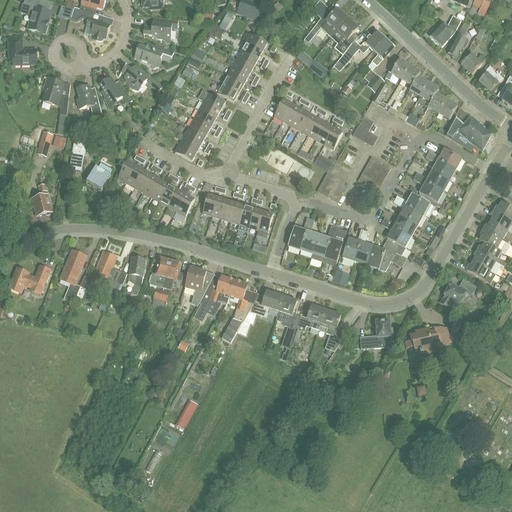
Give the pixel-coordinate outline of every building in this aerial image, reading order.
[(25,0),(23,6),(34,9),(28,31),(45,36),(51,14),(39,11),(42,1),(36,0),(25,0)] [(83,0),(80,11),(94,15),(95,9),(103,12),(106,0),(83,0)] [(161,11),(161,8),(163,8),(163,1),(167,0),(143,0),(144,9),(150,9),(150,11),(161,11)] [(475,0),(473,6),(478,8),(486,12),(492,0),(475,0)] [(320,2),(312,11),(321,20),(330,11),(320,2)] [(263,8),(249,3),(248,7),(241,5),(237,15),(257,22),(263,8)] [(473,6),(468,16),(473,18),(478,8),(473,6)] [(94,15),(80,11),(74,9),(70,22),(77,24),(82,20),(88,22),(86,28),(93,30),(91,35),(94,36),(94,38),(94,40),(94,42),(95,43),(97,43),(98,44),(100,43),(101,43),(102,42),(103,41),(104,39),(106,40),(110,26),(102,24),(104,18),(94,15)] [(326,36),(330,40),(332,39),(348,20),(338,11),(338,10),(334,15),(330,11),(321,20),(318,24),(308,36),(313,39),(322,28),(326,23),(332,28),(329,33),(326,36)] [(215,14),(205,13),(204,22),(214,23),(215,14)] [(442,49),(449,41),(455,35),(461,22),(453,18),(448,28),(442,24),(430,37),(442,49)] [(167,45),(171,45),(172,30),(178,31),(179,22),(153,19),(152,28),(145,27),(144,36),(152,37),(157,40),(162,41),(167,45)] [(336,52),(342,58),(346,53),(347,53),(355,42),(353,41),(355,38),(353,36),(359,30),(358,29),(348,20),(332,39),(338,45),(335,51),(336,52)] [(458,63),(462,55),(468,42),(463,39),(469,29),(464,26),(449,54),(448,54),(458,63)] [(480,28),(475,38),(480,41),(485,30),(480,28)] [(369,49),(373,53),(385,40),(376,31),(369,39),(364,44),(358,51),(363,56),(369,49)] [(211,39),(213,40),(215,37),(209,33),(205,41),(208,43),(211,39)] [(245,44),(262,53),(267,45),(250,35),(245,44)] [(377,68),(388,56),(394,49),(385,40),(373,53),(378,58),(372,64),(377,68)] [(494,53),(500,43),(495,40),(489,51),(494,53)] [(22,41),(21,41),(21,42),(10,43),(10,42),(9,42),(10,61),(13,61),(13,67),(37,66),(36,52),(22,52),(22,41)] [(174,53),(168,51),(147,43),(145,49),(139,47),(134,59),(148,64),(149,66),(151,67),(153,70),(157,69),(158,69),(163,56),(172,59),(174,53)] [(245,44),(240,52),(257,62),(262,53),(245,44)] [(240,52),(236,61),(252,70),(257,62),(240,52)] [(346,53),(342,58),(334,69),(339,74),(344,69),(353,58),(352,57),(347,53),(346,53)] [(472,76),(479,69),(487,61),(484,59),(486,57),(483,55),(477,61),(472,56),(469,60),(462,67),(472,76)] [(188,64),(193,67),(197,61),(191,58),(188,64)] [(231,69),(248,79),(252,70),(236,61),(231,69)] [(400,61),(395,70),(391,75),(402,81),(410,67),(404,64),(404,63),(400,61)] [(167,92),(163,89),(136,66),(132,71),(127,67),(121,74),(126,78),(125,79),(129,85),(132,91),(133,91),(138,93),(146,84),(155,91),(152,94),(156,97),(160,92),(162,93),(163,92),(165,94),(167,92)] [(412,88),(418,79),(419,78),(421,74),(414,70),(411,67),(410,67),(402,81),(412,88)] [(491,67),(485,73),(484,75),(485,76),(479,83),(491,94),(504,80),(491,67)] [(194,72),(187,68),(182,76),(189,80),(194,72)] [(316,76),(318,77),(322,81),(328,73),(322,68),(316,76)] [(231,69),(226,78),(243,87),(248,79),(231,69)] [(375,94),(385,83),(377,76),(367,87),(375,94)] [(226,78),(222,86),(238,96),(243,87),(226,78)] [(422,80),(419,78),(418,79),(412,88),(407,97),(410,99),(413,94),(420,98),(429,84),(422,80)] [(132,103),(119,83),(115,86),(110,79),(100,86),(104,92),(101,94),(103,100),(105,99),(108,108),(117,106),(116,102),(123,98),(128,105),(132,103)] [(511,80),(511,79),(506,86),(511,89),(508,94),(502,102),(511,108),(511,80)] [(61,96),(64,85),(46,80),(42,92),(45,93),(42,104),(61,109),(60,117),(67,117),(69,98),(61,96)] [(331,89),(338,94),(342,88),(335,83),(331,89)] [(347,97),(354,88),(349,84),(345,89),(342,93),(347,97)] [(431,105),(436,96),(437,95),(440,91),(429,84),(420,98),(431,105)] [(233,104),(238,96),(222,86),(217,95),(233,104)] [(95,90),(91,91),(89,91),(88,87),(77,90),(79,101),(77,102),(79,112),(91,109),(95,122),(103,120),(95,90)] [(386,107),(378,102),(385,90),(382,88),(372,104),(384,111),(386,107)] [(220,113),(225,104),(203,92),(199,101),(204,103),(220,113)] [(428,109),(439,115),(447,101),(441,97),(440,97),(437,95),(436,96),(431,105),(428,109)] [(167,103),(172,106),(175,99),(170,96),(167,103)] [(451,103),(447,101),(439,115),(450,122),(450,121),(453,123),(460,110),(457,109),(458,108),(451,104),(451,103)] [(204,103),(199,112),(216,121),(220,113),(204,103)] [(282,124),(292,107),(283,103),(274,120),(282,124)] [(388,113),(395,117),(397,113),(401,106),(396,103),(392,110),(390,109),(388,113)] [(166,114),(170,108),(164,105),(161,111),(166,114)] [(300,112),(292,107),(282,124),(291,129),(300,112)] [(460,110),(453,123),(447,134),(444,138),(467,151),(472,145),(483,154),(492,138),(491,137),(491,135),(472,119),(471,119),(460,110)] [(199,112),(194,120),(211,130),(216,121),(199,112)] [(309,117),(300,112),(291,129),(299,134),(309,117)] [(317,122),(309,117),(299,134),(308,139),(317,122)] [(364,119),(358,128),(363,131),(368,122),(364,119)] [(194,120),(189,129),(206,138),(211,130),(194,120)] [(326,126),(317,122),(308,139),(316,143),(326,126)] [(368,134),(373,124),(368,122),(363,131),(368,134)] [(326,126),(316,143),(325,148),(334,131),(326,126)] [(353,138),(358,140),(363,131),(358,128),(353,138)] [(206,138),(189,129),(185,137),(201,147),(206,138)] [(342,136),(334,131),(325,148),(333,153),(342,136)] [(358,140),(362,143),(368,134),(363,131),(358,140)] [(53,136),(51,135),(45,133),(39,155),(47,157),(53,136)] [(362,143),(367,146),(373,136),(368,134),(362,143)] [(288,135),(282,144),(290,148),(295,139),(288,135)] [(378,139),(373,136),(367,146),(373,149),(378,139)] [(53,147),(64,150),(67,140),(56,137),(53,147)] [(185,137),(180,146),(197,155),(201,147),(185,137)] [(74,142),(72,156),(77,157),(78,155),(84,155),(85,153),(84,153),(86,148),(87,149),(87,147),(74,142)] [(192,163),(197,155),(180,146),(175,155),(192,164),(192,163)] [(271,161),(290,170),(297,156),(278,147),(271,161)] [(435,161),(456,173),(463,161),(444,151),(439,159),(437,157),(435,161)] [(437,157),(433,155),(429,162),(435,165),(431,173),(450,183),(456,173),(435,161),(437,157)] [(369,164),(378,169),(381,164),(372,159),(369,164)] [(321,164),(317,161),(315,165),(328,173),(333,164),(327,160),(325,164),(322,162),(321,164)] [(126,185),(135,169),(127,164),(117,181),(126,185)] [(378,169),(369,164),(366,169),(375,174),(378,169)] [(381,164),(378,169),(388,175),(391,170),(381,164)] [(100,195),(110,177),(95,169),(85,187),(100,195)] [(126,185),(134,190),(144,174),(135,169),(126,185)] [(363,174),(372,179),(375,174),(366,169),(363,174)] [(385,180),(388,175),(378,169),(375,174),(385,180)] [(444,194),(450,183),(431,173),(427,181),(424,179),(422,182),(444,194)] [(144,174),(134,190),(143,195),(152,178),(144,174)] [(327,187),(332,177),(327,174),(322,184),(327,187)] [(363,174),(360,179),(370,184),(372,179),(363,174)] [(385,180),(375,174),(372,179),(382,185),(385,180)] [(332,177),(327,187),(332,190),(337,180),(332,177)] [(424,179),(420,177),(417,184),(423,187),(419,195),(438,205),(444,194),(422,182),(424,179)] [(143,195),(151,200),(161,183),(152,178),(143,195)] [(370,184),(360,179),(358,183),(367,189),(370,184)] [(379,190),(382,185),(372,179),(370,184),(379,190)] [(342,182),(337,180),(332,190),(336,192),(342,182)] [(342,182),(336,192),(342,195),(347,186),(342,182)] [(161,183),(151,200),(160,204),(169,188),(161,183)] [(316,193),(322,196),(327,187),(322,184),(316,193)] [(377,194),(379,190),(370,184),(367,189),(377,194)] [(42,198),(32,201),(37,218),(46,215),(47,217),(50,216),(51,214),(53,214),(45,186),(39,188),(42,198)] [(332,190),(327,187),(322,196),(327,199),(332,190)] [(160,204),(168,209),(178,193),(169,188),(160,204)] [(327,199),(331,201),(336,192),(332,190),(327,199)] [(336,204),(342,195),(336,192),(331,201),(336,204)] [(511,195),(507,192),(503,198),(511,203),(511,195)] [(168,209),(177,214),(186,197),(178,193),(168,209)] [(407,204),(405,202),(403,206),(424,218),(431,206),(412,196),(407,204)] [(195,202),(186,197),(177,214),(185,219),(195,202)] [(212,219),(217,200),(208,197),(202,216),(212,219)] [(212,219),(221,221),(227,203),(217,200),(212,219)] [(405,202),(401,200),(397,207),(404,211),(399,218),(415,227),(418,229),(424,218),(403,206),(405,202)] [(221,221),(230,224),(236,206),(227,203),(221,221)] [(497,208),(494,213),(511,222),(511,210),(502,204),(499,209),(497,208)] [(245,209),(236,206),(230,224),(240,227),(245,209)] [(240,227),(249,230),(254,211),(245,209),(240,227)] [(249,230),(258,233),(264,214),(254,211),(249,230)] [(511,227),(511,222),(494,213),(492,218),(494,219),(491,223),(507,233),(510,227),(511,227)] [(258,233),(268,236),(273,217),(264,214),(258,233)] [(418,229),(415,227),(399,218),(395,226),(392,224),(391,228),(412,240),(418,229)] [(387,240),(387,241),(392,244),(388,251),(395,255),(401,258),(412,240),(391,228),(392,224),(389,222),(385,229),(391,232),(387,240)] [(504,238),(507,233),(491,223),(488,228),(487,227),(484,232),(508,245),(510,242),(504,238)] [(311,231),(313,226),(305,224),(303,231),(294,228),(288,249),(300,253),(301,250),(308,230),(311,231)] [(310,233),(311,231),(308,230),(301,250),(300,253),(312,257),(313,253),(319,236),(310,233)] [(341,231),(338,230),(337,234),(335,238),(332,237),(325,257),(324,261),(336,264),(345,237),(339,235),(341,231)] [(325,257),(332,237),(335,238),(337,234),(330,232),(327,239),(319,236),(313,253),(312,257),(324,261),(325,257)] [(510,247),(508,245),(484,232),(481,237),(483,238),(480,243),(484,245),(501,254),(504,256),(510,247)] [(354,265),(362,241),(365,242),(366,238),(359,235),(357,243),(348,240),(341,260),(354,265)] [(354,265),(366,268),(372,248),(364,245),(365,242),(362,241),(354,265)] [(388,251),(392,244),(387,241),(382,251),(372,248),(366,268),(378,273),(379,271),(385,274),(391,263),(399,268),(400,265),(392,260),(395,255),(388,251)] [(479,248),(477,252),(501,267),(504,268),(506,265),(498,260),(501,254),(484,245),(482,249),(479,248)] [(267,249),(254,246),(253,251),(265,255),(267,249)] [(496,276),(501,267),(477,252),(474,258),(476,259),(474,263),(490,273),(495,276),(496,276)] [(75,301),(80,289),(74,286),(86,259),(72,254),(61,281),(70,285),(65,296),(75,301)] [(104,314),(116,285),(121,273),(115,271),(114,273),(111,272),(116,260),(103,255),(93,282),(84,278),(80,289),(86,291),(89,285),(107,293),(99,312),(104,314)] [(137,296),(141,288),(145,261),(132,259),(129,276),(128,283),(135,287),(131,295),(137,296)] [(149,286),(163,289),(170,263),(160,261),(156,276),(152,275),(149,286)] [(181,266),(170,263),(163,289),(171,292),(174,282),(181,284),(183,275),(178,274),(181,266)] [(495,276),(490,273),(474,263),(471,268),(469,267),(466,272),(490,285),(495,276)] [(50,272),(39,268),(34,280),(24,275),(25,274),(17,270),(8,290),(21,295),(24,288),(30,291),(29,293),(40,297),(50,272)] [(199,305),(207,290),(214,277),(214,276),(190,270),(184,289),(195,292),(192,302),(199,305)] [(116,285),(122,287),(126,276),(121,273),(116,285)] [(228,305),(230,298),(235,282),(222,278),(217,293),(211,291),(207,306),(202,305),(195,319),(202,323),(211,306),(215,307),(217,301),(228,305)] [(334,282),(334,283),(346,287),(348,282),(335,278),(334,282)] [(242,324),(244,321),(249,313),(253,305),(243,302),(247,286),(242,285),(241,283),(240,282),(238,282),(236,282),(235,283),(235,282),(230,298),(239,301),(233,320),(242,324)] [(398,282),(394,289),(398,292),(402,284),(398,282)] [(464,282),(460,289),(459,291),(451,286),(449,290),(448,290),(445,296),(445,298),(440,306),(448,310),(450,307),(455,310),(457,307),(469,314),(473,306),(468,303),(471,297),(472,297),(477,289),(464,282)] [(152,306),(158,308),(162,293),(156,291),(152,306)] [(169,294),(162,293),(158,308),(165,310),(169,294)] [(279,314),(284,299),(266,293),(262,305),(255,303),(253,305),(249,313),(244,321),(247,324),(253,315),(266,319),(268,310),(279,314)] [(295,337),(301,318),(293,315),(297,303),(284,299),(279,314),(276,323),(283,326),(283,327),(284,327),(285,328),(286,328),(286,329),(291,330),(286,345),(291,347),(293,343),(295,337)] [(319,332),(320,327),(325,312),(311,308),(307,320),(301,318),(295,337),(293,343),(297,345),(299,344),(302,333),(304,334),(306,328),(319,332)] [(0,309),(0,319),(6,321),(9,313),(0,309)] [(338,348),(343,340),(346,335),(342,331),(337,329),(341,317),(325,312),(320,327),(328,330),(326,335),(330,336),(325,350),(327,351),(325,356),(331,358),(332,353),(334,353),(338,348)] [(231,345),(237,334),(241,326),(242,324),(233,320),(222,340),(231,345)] [(360,339),(361,351),(388,349),(393,338),(392,329),(390,330),(389,322),(383,322),(382,321),(379,322),(378,323),(376,323),(377,338),(360,339)] [(249,328),(241,326),(237,334),(246,338),(249,328)] [(175,329),(173,336),(181,339),(183,332),(175,329)] [(419,349),(420,354),(421,356),(423,355),(423,357),(442,353),(441,347),(442,347),(441,345),(453,342),(450,331),(440,333),(440,329),(435,330),(434,330),(415,334),(416,336),(410,338),(411,342),(404,343),(405,350),(415,348),(416,350),(419,349)] [(179,349),(178,350),(186,354),(189,346),(182,342),(182,343),(179,349)] [(317,386),(313,391),(319,395),(323,389),(317,386)] [(177,428),(184,431),(198,406),(192,402),(177,428)] [(163,435),(161,445),(169,447),(172,437),(163,435)] [(146,472),(152,474),(163,454),(157,451),(146,472)]
